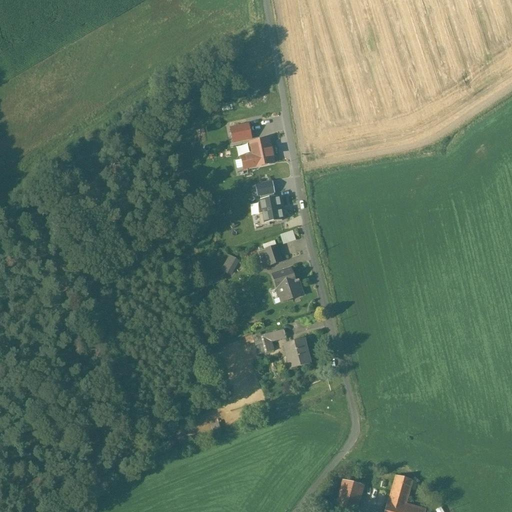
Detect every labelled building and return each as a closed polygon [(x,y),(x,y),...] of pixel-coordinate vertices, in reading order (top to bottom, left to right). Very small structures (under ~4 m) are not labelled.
[(248,125),(230,128),(233,143),(251,140),(248,125)] [(267,140),(251,143),(253,156),(246,157),(246,156),(243,157),(243,158),(241,159),(243,168),(255,166),(255,167),(272,163),(267,140)] [(260,197),(273,194),(275,194),(272,182),(255,185),(257,197),(260,197)] [(273,194),(260,197),(261,200),(260,200),(263,215),(258,216),(260,227),(269,225),(269,223),(282,221),(281,218),(282,218),(280,213),(279,206),(278,200),(277,197),(274,198),(273,194)] [(295,241),(292,231),(279,235),(282,245),(295,241)] [(276,246),(264,250),(269,265),(269,266),(281,262),(276,246)] [(269,265),(264,250),(258,252),(263,267),(269,265)] [(238,261),(229,256),(221,270),(230,275),(238,261)] [(290,269),(272,275),(277,289),(282,302),(302,296),(298,283),(299,282),(298,281),(295,282),(290,269)] [(284,331),(261,337),(265,354),(273,351),(271,342),(285,338),(286,339),(284,331)] [(303,340),(284,345),(290,369),(309,364),(303,340)] [(412,481),(396,476),(389,500),(405,504),(412,481)] [(355,511),(363,486),(343,480),(334,511),(336,511),(355,511)] [(389,500),(388,499),(384,511),(424,511),(425,510),(405,504),(389,500)]
